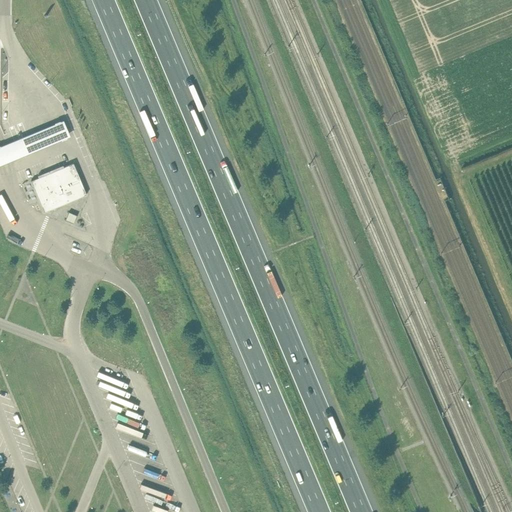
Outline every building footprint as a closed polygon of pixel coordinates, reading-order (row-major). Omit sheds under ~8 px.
[(63,122),(0,147),(0,166),(69,138),(63,122)] [(86,195),(75,168),(68,165),(41,177),(37,175),(35,176),(30,178),(44,212),(86,195)] [(73,225),(76,217),(68,214),(64,222),(73,225)] [(109,378),(107,383),(137,395),(139,389),(109,378)] [(142,413),(144,407),(133,403),(136,397),(119,390),(115,403),(142,413)]
